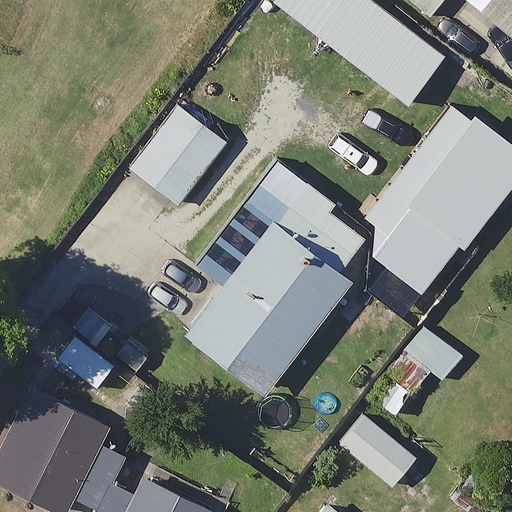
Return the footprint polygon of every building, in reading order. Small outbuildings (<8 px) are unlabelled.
[(511,0),(406,0),(418,8),(423,0),(460,0),(511,38),(511,0)] [(226,117),(169,75),(111,153),(167,195),(226,117)] [(348,231),(277,177),(166,324),(247,385),(334,271),(323,263),(348,231)] [(429,239),(404,218),(358,272),(383,293),(429,239)] [(409,316),(388,346),(434,379),(455,349),(409,316)] [(412,371),(388,350),(355,388),(379,409),(412,371)] [(202,511),(205,507),(119,463),(111,477),(90,466),(97,452),(81,443),(94,417),(18,378),(0,412),(0,481),(47,506),(56,487),(74,496),(66,511),(202,511)] [(404,449),(347,404),(322,435),(379,480),(404,449)] [(335,511),(309,490),(290,511),(335,511)]
